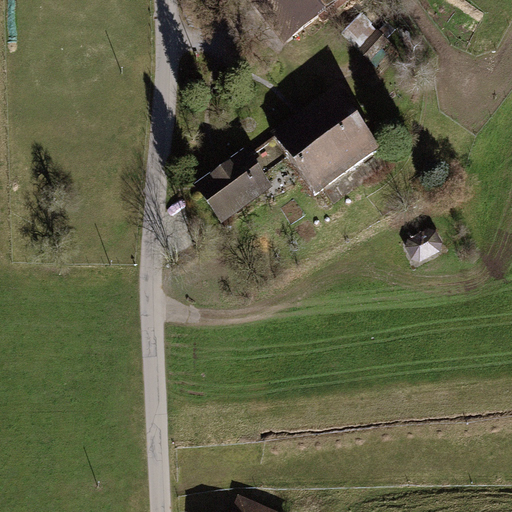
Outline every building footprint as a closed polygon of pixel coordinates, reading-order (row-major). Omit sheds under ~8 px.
[(343,0),(264,0),(294,38),(343,0)] [(335,95),(278,135),(320,194),(377,153),(335,95)] [(245,156),(199,189),(224,223),(270,190),(245,156)] [(433,233),(423,231),(403,240),(402,248),(409,263),(414,266),(437,256),(440,249),(433,233)] [(261,511),(240,502),(234,511),(261,511)]
